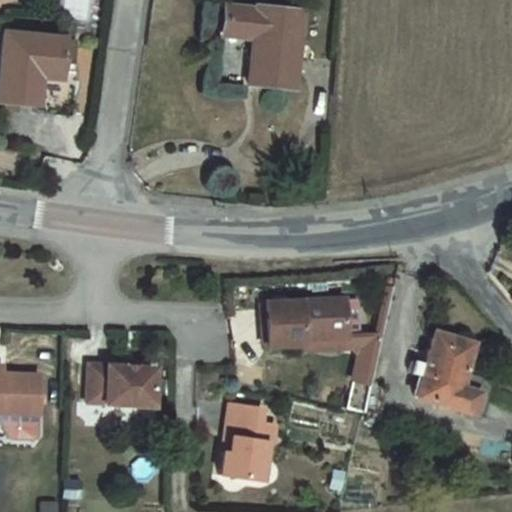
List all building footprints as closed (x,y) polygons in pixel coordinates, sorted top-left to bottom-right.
[(214,5),(213,34),(243,37),(237,85),(283,89),(288,11),(214,5)] [(58,41),(58,39),(0,32),(0,98),(31,102),(34,77),(54,79),(58,41)] [(65,117),(73,43),(58,41),(54,79),(34,77),(31,102),(30,108),(30,113),(65,117)] [(0,104),(30,108),(31,102),(0,98),(0,104)] [(354,336),(311,337),(311,342),(311,347),(370,346),(359,389),(360,389),(375,393),(402,290),(396,289),(384,337),(354,336)] [(354,298),(276,299),(276,342),(311,342),(311,337),(354,336),(354,298)] [(432,341),(414,409),(478,421),(483,396),(464,391),(473,353),(432,341)] [(155,374),(90,371),(90,410),(154,412),(155,374)] [(0,414),(4,414),(46,415),(47,376),(10,376),(0,375),(0,414)] [(375,393),(360,389),(352,418),(368,421),(375,393)] [(262,409),(228,405),(225,433),(232,434),(230,450),(223,448),(220,475),(262,479),(267,442),(275,442),(277,422),(261,419),(262,409)] [(46,415),(4,414),(4,418),(16,441),(43,441),(46,438),(46,415)] [(83,489),(68,488),(68,505),(82,506),(83,489)] [(59,511),(60,504),(45,503),(44,511),(59,511)]
